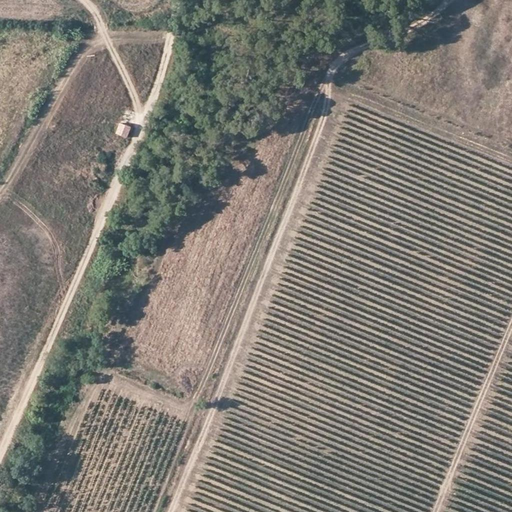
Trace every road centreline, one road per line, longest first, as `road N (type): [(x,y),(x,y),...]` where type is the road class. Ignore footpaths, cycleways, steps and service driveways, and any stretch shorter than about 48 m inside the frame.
road 1 (track): [(184,0),(0,452)]
road 2 (track): [(0,194),(84,49),(107,38)]
road 3 (track): [(84,0),(141,118)]
